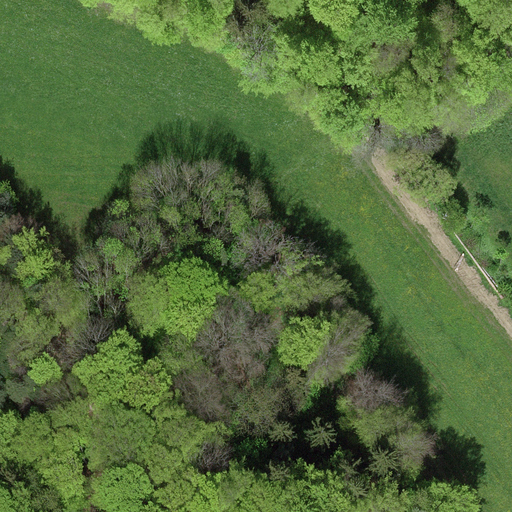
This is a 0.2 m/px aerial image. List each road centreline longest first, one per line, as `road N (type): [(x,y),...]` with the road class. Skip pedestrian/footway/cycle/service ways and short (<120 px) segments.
road 1 (track): [(138,0),(219,31),(291,77),(371,146),(511,326)]
road 2 (track): [(0,275),(142,466),(167,511)]
